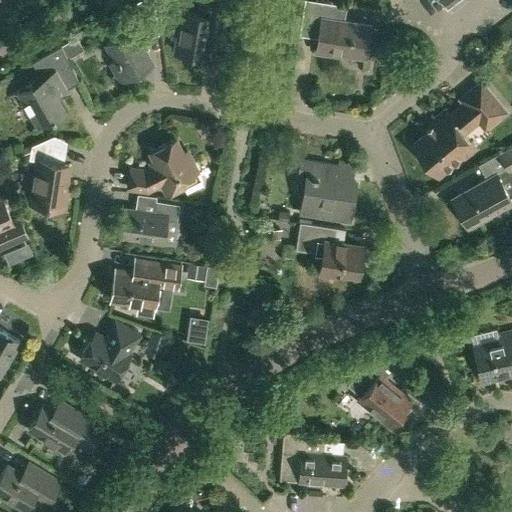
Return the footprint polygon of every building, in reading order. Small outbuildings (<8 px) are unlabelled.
[(147,34),(158,33),(153,0),(136,0),(133,2),(138,10),(123,18),(130,28),(106,42),(116,59),(110,63),(119,80),(152,61),(139,39),(147,34)] [(201,0),(199,14),(183,11),(178,10),(173,38),(177,39),(175,50),(207,56),(210,44),(223,46),(230,0),(201,0)] [(346,4),(339,3),(318,0),(303,0),(298,34),(318,37),(316,52),(335,55),(335,53),(363,57),(368,24),(344,20),(346,4)] [(40,77),(15,92),(35,126),(66,108),(58,93),(69,87),(59,69),(70,63),(62,44),(61,44),(32,62),(40,77)] [(483,127),(504,110),(480,81),(459,98),(462,102),(448,114),(444,108),(431,119),(431,120),(431,121),(431,123),(433,126),(413,144),(418,150),(417,155),(425,165),(430,166),(438,175),(462,155),(463,157),(475,147),(462,131),(477,120),(483,127)] [(32,144),(29,158),(38,159),(30,201),(63,207),(66,188),(64,187),(65,178),(68,163),(63,162),(65,150),(45,146),(47,137),(32,144)] [(166,193),(181,185),(185,193),(203,184),(197,171),(186,149),(181,150),(175,137),(150,150),(156,164),(145,170),(131,167),(128,187),(147,190),(161,183),(166,193)] [(508,170),(511,167),(511,144),(498,152),(508,170)] [(334,177),(336,164),(300,159),(298,174),(306,175),(301,214),(348,220),(354,180),(334,177)] [(508,210),(506,206),(511,203),(511,201),(496,172),(450,196),(467,228),(491,215),(492,218),(496,219),(507,213),(508,210)] [(0,248),(27,236),(19,218),(11,221),(0,196),(0,248)] [(176,220),(179,203),(155,199),(153,212),(124,207),(120,235),(161,242),(165,218),(176,220)] [(357,275),(362,245),(342,242),(344,228),(299,221),(294,249),(314,252),(313,255),(322,256),(320,270),(357,275)] [(115,268),(111,300),(137,304),(136,313),(153,316),(154,306),(157,283),(173,285),(176,286),(179,264),(155,261),(136,258),(134,271),(115,268)] [(207,317),(192,314),(188,338),(204,341),(207,317)] [(128,351),(138,333),(114,320),(104,337),(95,332),(80,358),(115,378),(130,352),(128,351)] [(0,372),(19,340),(0,328),(0,372)] [(171,336),(151,328),(143,350),(161,356),(164,347),(167,348),(171,336)] [(511,329),(498,333),(500,339),(474,346),(481,379),(511,371),(511,329)] [(390,425),(412,399),(385,377),(395,365),(374,348),(346,383),(360,394),(357,398),(390,425)] [(58,398),(52,408),(44,403),(28,429),(65,451),(72,440),(88,449),(103,424),(58,398)] [(283,434),(280,466),(285,466),(283,478),(299,479),(344,483),(344,480),(346,481),(347,467),(345,467),(346,453),(342,453),(322,451),(323,438),(294,436),(288,429),(283,434)] [(29,461),(21,473),(6,464),(0,473),(0,492),(24,507),(31,495),(46,504),(60,481),(37,467),(37,466),(29,461)] [(204,511),(184,498),(173,511),(204,511)]
